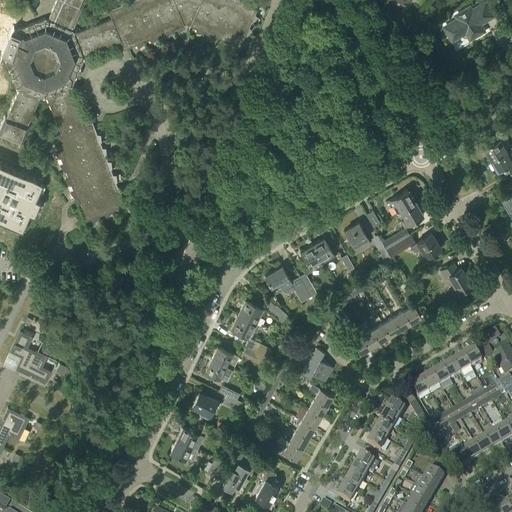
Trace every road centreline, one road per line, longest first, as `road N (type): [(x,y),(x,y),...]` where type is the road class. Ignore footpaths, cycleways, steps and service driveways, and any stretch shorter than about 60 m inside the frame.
road 1 (residential): [(297,511),(374,378),(506,299)]
road 2 (residential): [(78,511),(194,244)]
road 3 (residential): [(194,244),(300,0)]
road 4 (residential): [(135,465),(234,266)]
road 5 (residential): [(234,266),(423,157)]
road 6 (residential): [(423,157),(335,0)]
road 7 (residential): [(506,299),(423,157)]
